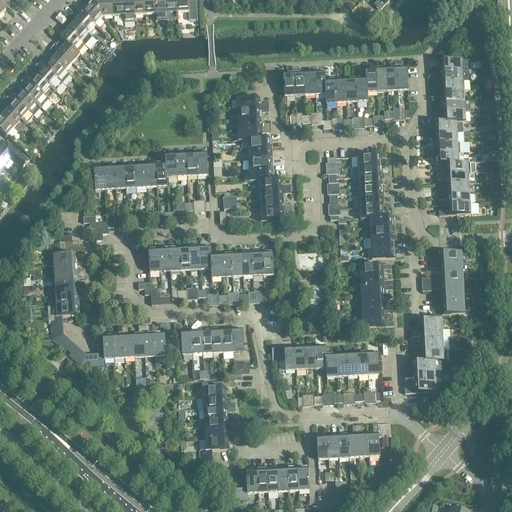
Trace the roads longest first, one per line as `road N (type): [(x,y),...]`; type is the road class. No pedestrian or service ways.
road 1 (residential): [(128,245),(130,297),(155,319),(259,315),(275,408),(308,416)]
road 2 (residential): [(128,237),(315,236),(314,181),(293,162),(292,148)]
